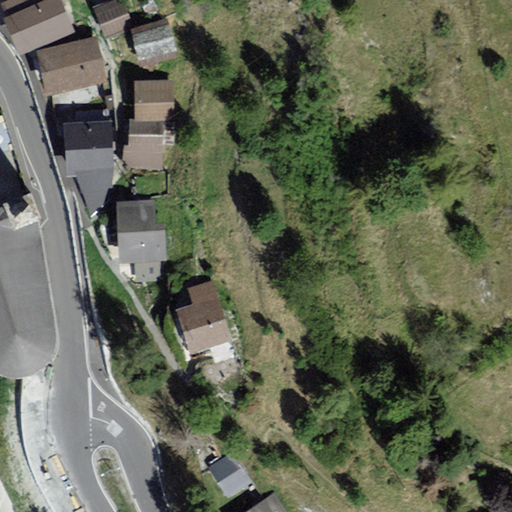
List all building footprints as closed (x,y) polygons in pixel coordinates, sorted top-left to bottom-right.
[(61,0),(38,0),(7,12),(23,51),(74,31),(61,0)] [(118,0),(94,9),(104,38),(128,30),(118,0)] [(165,23),(131,30),(139,66),(173,59),(165,23)] [(97,35),(42,46),(51,91),(106,80),(97,35)] [(169,82),(134,83),(134,119),(170,119),(169,82)] [(112,117),(68,120),(71,174),(86,173),(87,202),(117,200),(112,117)] [(159,123),(130,121),(127,168),(157,170),(159,123)] [(154,201),(118,202),(120,264),(134,264),(132,288),(159,286),(162,232),(154,201)] [(0,207),(0,366),(0,367),(16,375),(31,373),(44,367),(57,354),(60,341),(34,224),(12,232),(0,207)] [(193,304),(179,308),(196,364),(233,353),(212,281),(188,288),(193,304)] [(228,454),(208,467),(228,497),(248,484),(228,454)] [(286,511),(273,494),(248,511),(286,511)]
